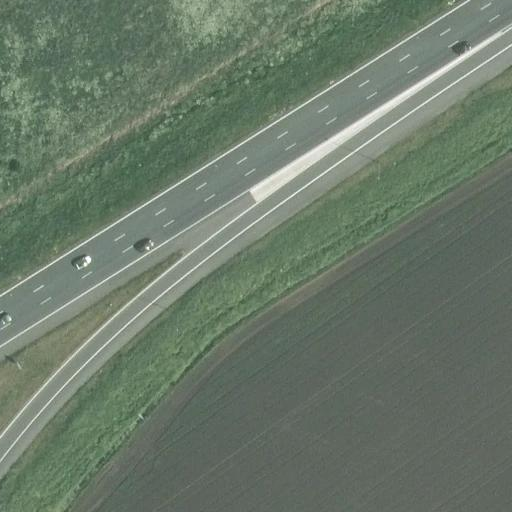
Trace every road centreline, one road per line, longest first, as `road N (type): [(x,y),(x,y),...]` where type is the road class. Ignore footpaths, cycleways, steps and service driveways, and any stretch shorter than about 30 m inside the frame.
road 1 (motorway): [(0,462),(80,362),(288,195),(511,32)]
road 2 (motorway): [(0,325),(511,7)]
